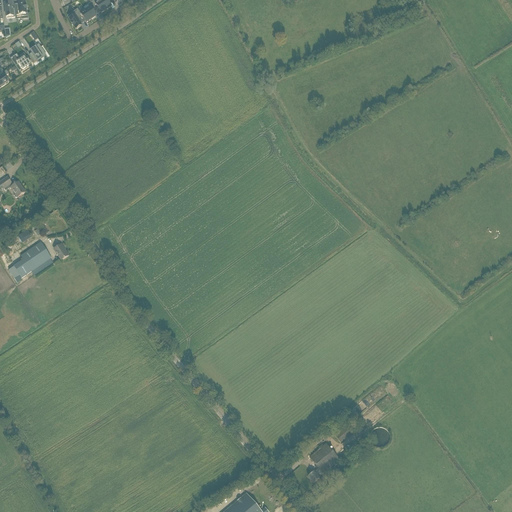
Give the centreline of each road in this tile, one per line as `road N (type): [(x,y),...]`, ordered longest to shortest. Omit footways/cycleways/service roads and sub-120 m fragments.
road 1 (unclassified): [(0,111),(176,354),(308,511)]
road 2 (track): [(224,0),(310,158),(460,300)]
road 3 (unclassified): [(0,106),(158,0)]
